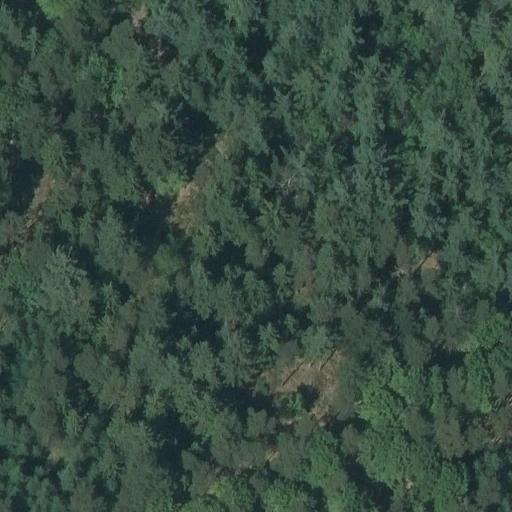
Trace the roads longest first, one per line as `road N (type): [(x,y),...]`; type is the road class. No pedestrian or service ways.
road 1 (track): [(511,324),(500,332),(305,218),(236,161),(182,103),(120,0)]
road 2 (track): [(229,511),(500,332)]
